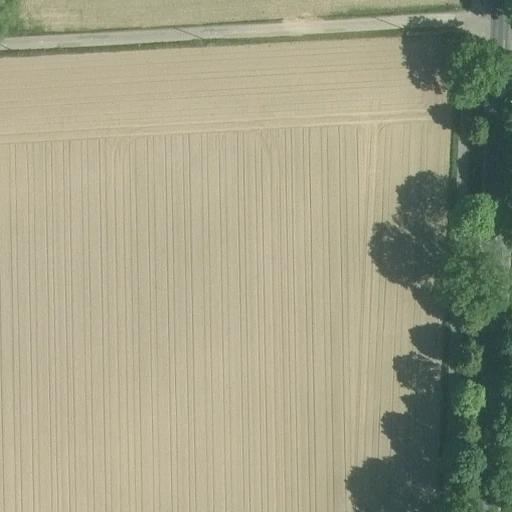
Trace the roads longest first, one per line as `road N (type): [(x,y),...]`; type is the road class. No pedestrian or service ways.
road 1 (track): [(511,19),(0,41)]
road 2 (tertiary): [(494,511),(511,24)]
